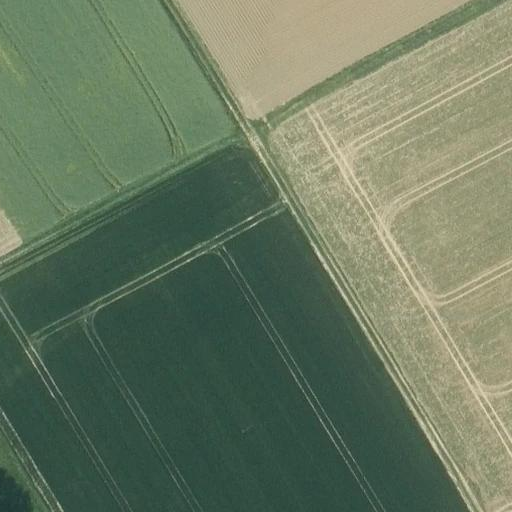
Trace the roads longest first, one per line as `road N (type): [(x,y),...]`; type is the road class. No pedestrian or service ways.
road 1 (track): [(169,0),(477,511)]
road 2 (track): [(496,0),(0,264)]
